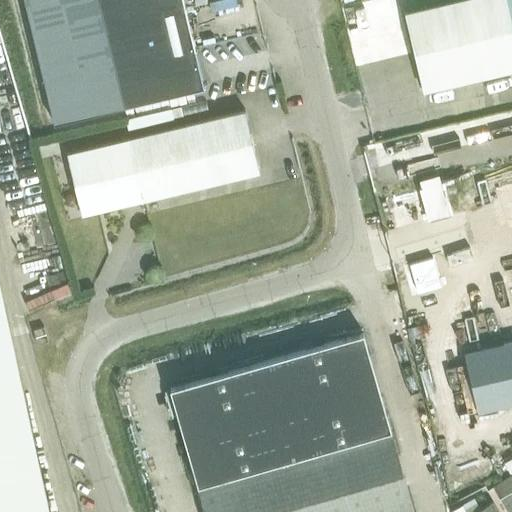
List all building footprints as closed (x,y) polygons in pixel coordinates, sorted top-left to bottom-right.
[(26,0),(55,122),(205,86),(189,20),(243,7),(240,0),(26,0)] [(342,0),(357,64),(398,55),(386,0),(342,0)] [(449,0),(405,11),(424,89),(511,68),(511,21),(507,0),(449,0)] [(82,213),(142,198),(261,170),(246,109),(128,137),(67,151),(82,213)] [(419,175),(425,215),(447,212),(441,172),(419,175)] [(423,258),(401,263),(404,276),(426,271),(423,258)] [(0,511),(50,511),(0,281),(0,511)] [(38,343),(49,340),(45,325),(34,328),(38,343)] [(198,483),(390,427),(363,331),(171,387),(198,483)] [(511,340),(465,351),(478,411),(511,402),(511,340)] [(200,488),(207,511),(415,511),(398,451),(392,432),(200,488)] [(508,511),(511,511),(511,494),(504,481),(494,486),(508,511)] [(468,511),(499,511),(493,500),(481,508),(477,501),(466,508),(468,511)] [(447,508),(448,511),(467,511),(462,501),(447,508)]
